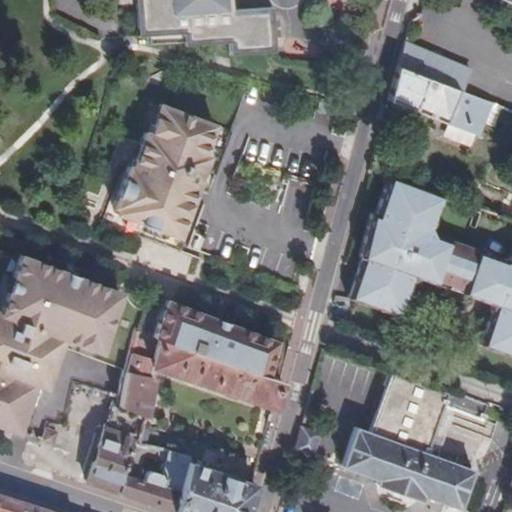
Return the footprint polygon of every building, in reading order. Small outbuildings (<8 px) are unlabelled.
[(227,17),(225,0),(131,0),(134,43),(178,41),(179,53),(225,49),(226,61),(272,59),(269,14),(227,17)] [(511,0),(493,0),(511,8),(511,0)] [(394,68),(455,95),(465,75),(400,46),(394,68)] [(472,138),(484,108),(455,95),(394,68),(385,100),(472,138)] [(149,229),(174,237),(205,152),(200,150),(211,120),(154,100),(143,129),(138,127),(134,138),(136,139),(129,158),(123,156),(117,173),(117,174),(105,206),(109,207),(107,212),(150,227),(149,229)] [(511,247),(508,258),(498,261),(470,250),(469,253),(443,244),(444,239),(429,233),(425,227),(431,213),(426,211),(433,193),(385,175),(372,214),(368,213),(354,257),(357,257),(351,274),(403,292),(406,284),(410,280),(417,280),(421,283),(427,294),(469,309),(472,301),(482,303),(488,314),(485,321),(511,330),(511,247)] [(476,182),(468,204),(483,210),(491,188),(476,182)] [(29,383),(38,387),(38,385),(46,388),(61,347),(122,370),(135,329),(106,318),(116,289),(13,251),(0,285),(0,428),(11,432),(29,383)] [(403,292),(351,274),(343,297),(394,316),(403,292)] [(160,296),(147,333),(260,374),(273,338),(160,296)] [(511,359),(511,330),(485,321),(475,346),(511,359)] [(149,365),(270,408),(277,381),(135,329),(122,370),(115,395),(110,409),(137,417),(139,412),(151,376),(147,375),(149,365)] [(416,494),(447,507),(461,467),(427,453),(429,446),(419,443),(434,403),(444,407),(471,417),(477,400),(386,367),(362,430),(350,425),(334,465),(372,478),(370,484),(392,493),(412,500),(416,494)] [(419,443),(429,446),(444,407),(434,403),(419,443)] [(130,442),(134,431),(137,417),(110,409),(108,407),(82,483),(113,493),(130,442)] [(313,434),(296,428),(290,449),(305,454),(313,434)] [(43,434),(39,446),(51,450),(54,436),(43,434)] [(185,458),(130,442),(113,493),(166,511),(181,463),(183,463),(185,458)] [(511,456),(500,485),(511,489),(511,456)] [(241,511),(249,484),(183,463),(181,463),(166,511),(241,511)] [(35,511),(0,500),(0,511),(35,511)]
